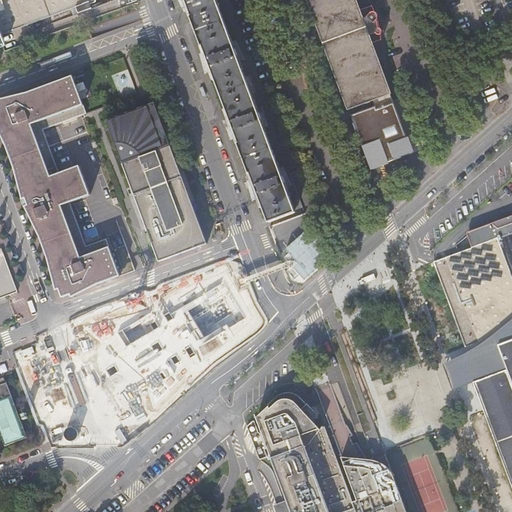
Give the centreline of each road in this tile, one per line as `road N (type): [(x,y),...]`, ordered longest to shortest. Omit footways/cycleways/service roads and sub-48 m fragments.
road 1 (residential): [(0,190),(44,316),(247,244)]
road 2 (residential): [(277,326),(511,116)]
road 3 (residential): [(165,23),(247,244)]
road 4 (residential): [(127,461),(277,326)]
road 5 (residential): [(165,23),(0,86)]
road 6 (unknown): [(44,316),(94,444)]
road 7 (unknown): [(404,259),(511,201)]
